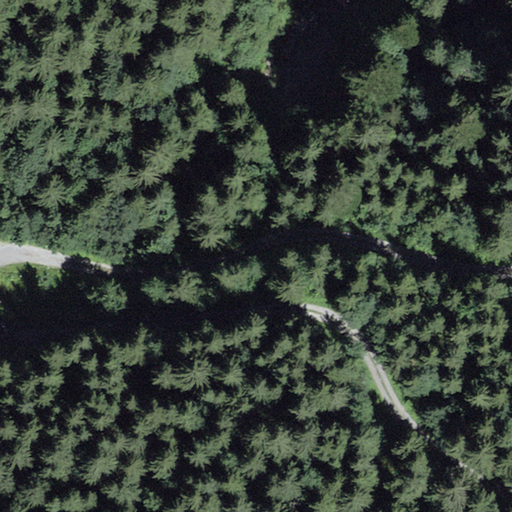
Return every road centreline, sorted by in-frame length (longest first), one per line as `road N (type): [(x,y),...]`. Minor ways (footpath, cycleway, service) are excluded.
road 1 (track): [(455,469),(401,422),(361,332),(327,312),(0,332)]
road 2 (track): [(0,252),(99,275),(170,280),(262,241),(305,240),(351,243),(419,271),(511,276)]
